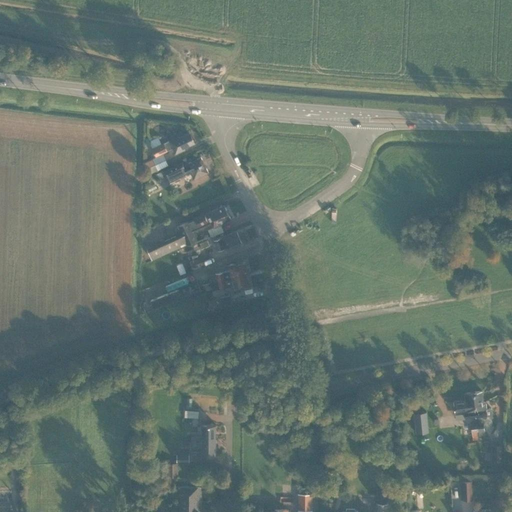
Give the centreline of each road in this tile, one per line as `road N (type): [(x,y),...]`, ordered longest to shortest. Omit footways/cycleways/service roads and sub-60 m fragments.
road 1 (residential): [(295,377),(321,385),(511,351)]
road 2 (primary): [(217,106),(0,77)]
road 3 (residential): [(263,230),(348,179),(364,117)]
road 4 (residential): [(295,377),(289,362),(298,311),(263,230)]
road 5 (primary): [(364,117),(217,106)]
road 6 (primary): [(364,117),(511,124)]
road 7 (residential): [(263,230),(220,142),(217,106)]
